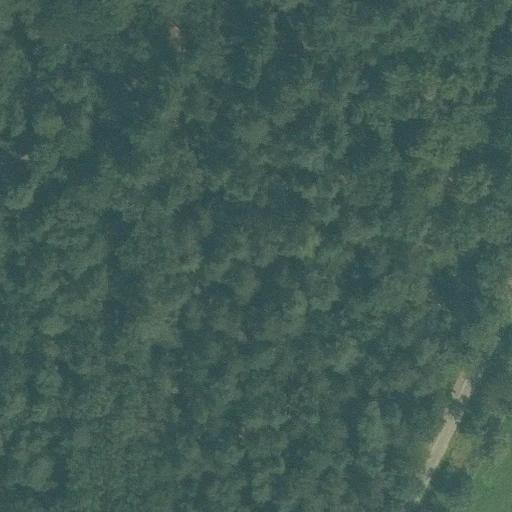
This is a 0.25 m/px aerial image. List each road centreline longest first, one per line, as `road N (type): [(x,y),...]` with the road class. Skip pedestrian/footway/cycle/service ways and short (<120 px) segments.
road 1 (track): [(115,511),(126,244)]
road 2 (track): [(126,244),(143,0)]
road 3 (unclassified): [(406,511),(511,299)]
